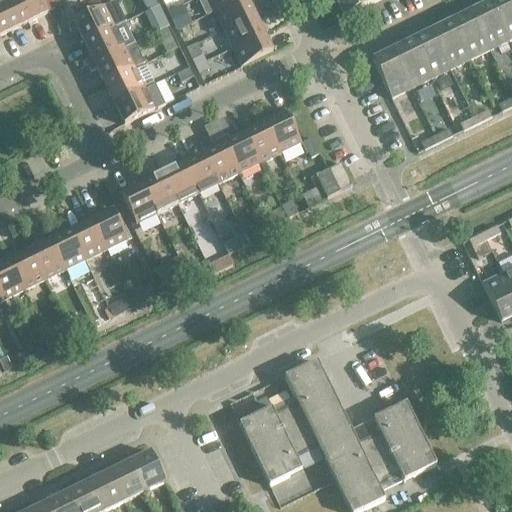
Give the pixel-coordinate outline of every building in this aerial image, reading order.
[(28,25),(15,0),(0,0),(0,14),(9,34),(28,25)] [(39,0),(15,0),(28,25),(47,15),(39,0)] [(242,0),(198,0),(207,18),(214,14),(242,0)] [(254,17),(245,0),(242,0),(214,14),(223,32),(254,17)] [(382,1),(381,0),(333,0),(343,19),(382,1)] [(511,41),(511,3),(510,0),(499,0),(489,5),(508,43),(511,41)] [(96,2),(86,7),(90,15),(100,10),(96,2)] [(508,43),(489,5),(470,14),(489,53),(508,43)] [(76,30),(83,44),(113,30),(103,9),(100,10),(90,15),(67,27),(70,33),(76,30)] [(159,9),(146,15),(155,35),(168,28),(159,9)] [(0,38),(9,34),(0,14),(0,38)] [(489,53),(470,14),(451,24),(469,62),(489,53)] [(263,35),(254,17),(223,32),(232,51),(263,35)] [(184,20),(174,26),(177,32),(187,27),(184,20)] [(469,62),(451,24),(431,34),(450,72),(469,62)] [(123,50),(113,30),(83,44),(90,59),(84,62),(87,68),(123,50)] [(168,30),(158,35),(167,54),(178,49),(168,30)] [(450,72),(431,34),(412,43),(431,81),(450,72)] [(272,54),(263,35),(232,51),(241,70),(272,54)] [(431,81),(412,43),(392,53),(411,91),(431,81)] [(134,45),(123,50),(87,68),(90,74),(96,71),(103,85),(133,71),(144,65),(134,45)] [(411,91),(392,53),(372,63),(391,101),(411,91)] [(202,57),(191,62),(195,69),(205,64),(202,57)] [(209,70),(205,64),(195,69),(198,75),(209,70)] [(145,67),(134,73),(133,71),(103,85),(110,100),(104,103),(107,109),(143,91),(143,89),(153,84),(145,67)] [(188,72),(178,77),(182,85),(193,80),(188,72)] [(154,86),(143,91),(107,109),(110,115),(116,112),(124,127),(165,107),(154,86)] [(511,109),(511,100),(498,107),(502,115),(511,109)] [(487,113),(473,120),(477,127),(491,120),(487,113)] [(300,146),(286,116),(271,124),(268,117),(262,120),(279,156),(300,146)] [(279,156),(262,120),(255,123),(259,130),(244,137),(259,166),(279,156)] [(477,127),(473,120),(459,126),(463,134),(477,127)] [(449,132),(435,139),(438,146),(452,139),(449,132)] [(259,166),(244,137),(230,144),(227,137),(221,140),(238,177),(259,166)] [(438,146),(435,139),(421,145),(424,153),(438,146)] [(238,177),(221,140),(215,143),(218,150),(203,157),(218,187),(238,177)] [(312,141),(301,146),(305,156),(308,155),(311,160),(319,156),(312,141)] [(218,187),(203,157),(189,164),(186,157),(180,160),(198,197),(218,187)] [(198,197),(180,160),(174,163),(177,170),(162,177),(177,207),(198,197)] [(351,188),(340,166),(328,172),(339,194),(351,188)] [(339,194),(328,172),(315,178),(326,201),(339,194)] [(177,207),(162,177),(148,184),(145,177),(139,180),(157,217),(177,207)] [(157,217),(139,180),(133,183),(136,190),(121,197),(136,227),(157,217)] [(314,192),(307,195),(313,207),(320,204),(314,192)] [(294,204),(282,210),(288,220),(299,215),(294,204)] [(280,210),(269,216),(276,229),(287,223),(280,210)] [(116,211),(112,213),(97,220),(94,214),(88,217),(106,253),(127,243),(119,227),(123,225),(116,211)] [(106,253),(88,217),(82,220),(85,226),(71,233),(85,263),(106,253)] [(235,241),(223,247),(229,258),(248,249),(237,227),(230,230),(235,241)] [(256,229),(244,235),(250,247),(262,242),(256,229)] [(500,236),(496,229),(482,235),(486,243),(500,236)] [(85,263),(71,233),(56,240),(53,234),(47,237),(65,273),(85,263)] [(486,243),(482,235),(468,242),(472,250),(486,243)] [(65,273),(47,237),(41,240),(44,246),(30,253),(44,283),(65,273)] [(44,283),(30,253),(15,260),(12,254),(6,257),(24,293),(44,283)] [(24,293),(6,257),(0,259),(0,260),(3,266),(0,267),(0,296),(3,303),(24,293)] [(227,257),(208,267),(213,278),(233,268),(227,257)] [(176,261),(165,266),(171,278),(182,273),(176,261)] [(511,271),(502,276),(511,296),(511,271)] [(511,319),(511,296),(502,276),(482,287),(500,325),(511,319)] [(149,284),(128,295),(134,309),(156,298),(149,284)] [(128,300),(117,306),(122,315),(133,309),(128,300)] [(75,324),(68,328),(74,339),(81,335),(75,324)] [(57,337),(47,341),(51,349),(60,345),(57,337)] [(39,345),(29,350),(35,363),(45,359),(39,345)] [(27,353),(16,358),(20,365),(30,360),(27,353)] [(5,357),(0,359),(0,364),(4,374),(12,370),(5,357)] [(350,433),(316,364),(284,380),(296,405),(285,411),(274,416),(271,411),(239,427),(269,488),(301,472),(295,460),(306,454),(326,445),(332,457),(324,461),(335,483),(349,511),(363,511),(384,502),(378,489),(389,484),(401,478),(403,483),(435,468),(405,406),(373,422),(379,434),(368,440),(356,446),(349,433),(350,433)] [(165,485),(150,454),(149,454),(149,455),(129,465),(143,495),(164,485),(165,485)] [(143,495),(129,465),(108,475),(123,505),(143,495)] [(108,511),(123,505),(108,475),(88,485),(101,511),(108,511)] [(101,511),(88,485),(67,495),(75,511),(101,511)] [(75,511),(67,495),(47,505),(50,511),(75,511)] [(231,511),(227,503),(226,504),(209,511),(231,511)]
